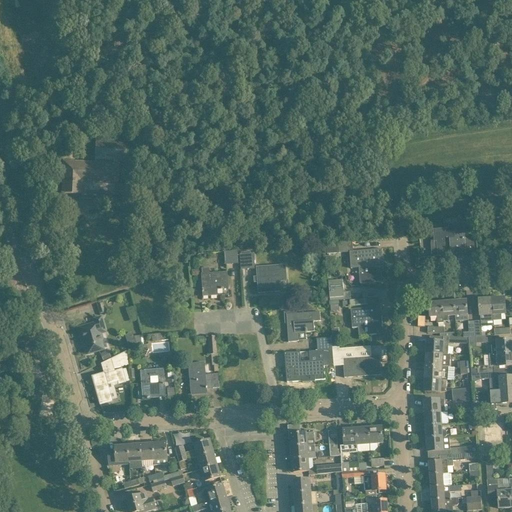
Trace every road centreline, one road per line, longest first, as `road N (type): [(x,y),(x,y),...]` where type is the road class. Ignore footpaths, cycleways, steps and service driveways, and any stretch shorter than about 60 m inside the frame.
road 1 (residential): [(82,425),(0,207)]
road 2 (residential): [(402,403),(405,279),(511,272)]
road 3 (residential): [(82,425),(248,415)]
road 4 (residential): [(281,412),(261,324),(191,321)]
road 5 (residential): [(281,412),(402,403)]
